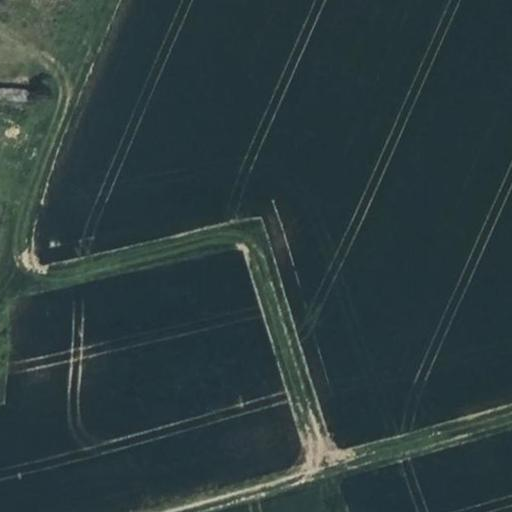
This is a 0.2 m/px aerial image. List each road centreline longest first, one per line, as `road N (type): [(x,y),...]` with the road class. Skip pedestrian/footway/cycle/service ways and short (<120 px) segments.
road 1 (track): [(104,0),(28,179),(4,268),(6,291),(230,231),(248,236),(324,472)]
road 2 (track): [(511,422),(174,511)]
